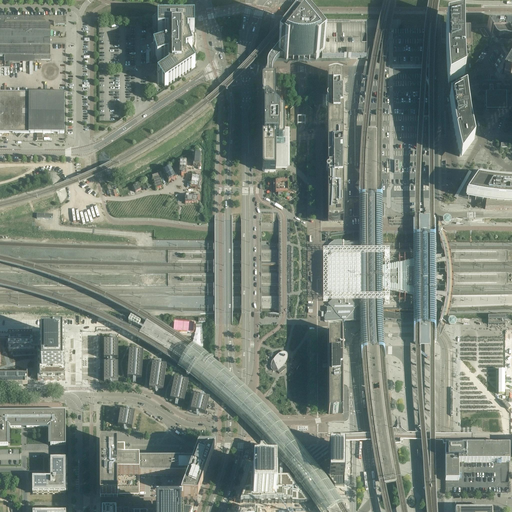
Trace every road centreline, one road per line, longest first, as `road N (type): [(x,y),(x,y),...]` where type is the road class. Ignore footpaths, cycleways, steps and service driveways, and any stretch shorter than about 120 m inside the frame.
road 1 (tertiary): [(221,511),(241,439),(245,374),(245,79)]
road 2 (tertiary): [(226,79),(228,432),(209,511)]
road 3 (unclassified): [(350,69),(351,194),(436,192)]
road 4 (unclassified): [(436,192),(435,70),(350,69)]
road 5 (unclassified): [(0,329),(77,330),(79,397)]
road 6 (unclassified): [(79,151),(81,14)]
road 7 (tertiary): [(195,80),(79,151)]
road 8 (unclassified): [(198,431),(142,400),(79,397)]
